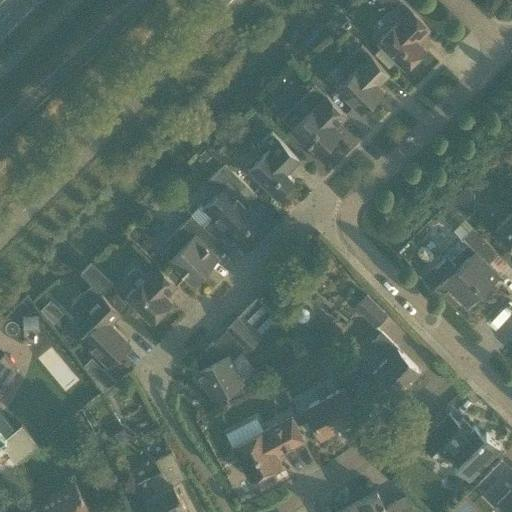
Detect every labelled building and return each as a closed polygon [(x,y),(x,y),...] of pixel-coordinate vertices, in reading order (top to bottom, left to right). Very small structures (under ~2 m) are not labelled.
[(430,28),(411,8),(378,41),(405,68),(425,48),(415,39),(418,36),(420,38),(430,28)] [(335,86),(361,112),(384,89),(378,84),(389,72),(361,44),(349,56),(357,65),(335,86)] [(336,126),(347,115),(325,93),(291,127),(318,154),(341,131),(336,126)] [(260,157),(256,157),(249,164),(250,167),(248,169),(276,197),(293,179),(284,170),(288,166),(290,168),(299,159),(271,131),(261,140),(269,148),(260,157)] [(498,150),(485,163),(494,171),(502,171),(511,163),(498,150)] [(220,191),(204,207),(201,204),(191,214),(203,225),(212,215),(235,238),(239,234),(237,232),(245,225),(246,226),(258,215),(244,201),(254,191),(224,162),(208,179),(220,191)] [(448,201),(461,213),(468,206),(468,194),(461,188),(448,201)] [(511,199),(511,200),(511,199),(511,211),(495,228),(511,245),(511,199)] [(191,281),(217,256),(203,242),(211,233),(203,225),(191,214),(166,239),(177,250),(169,259),(191,281)] [(446,253),(422,277),(431,285),(433,284),(437,287),(443,289),(448,286),(466,304),(469,302),(471,304),(480,295),(478,293),(481,290),(482,291),(499,274),(488,262),(498,252),(473,226),(462,238),(466,242),(451,258),(446,253)] [(127,278),(135,286),(125,296),(151,322),(172,301),(166,296),(177,284),(157,264),(145,275),(138,268),(133,268),(127,274),(127,278)] [(121,313),(108,300),(92,284),(74,302),(95,323),(81,338),(108,365),(130,343),(111,323),(121,313)] [(108,300),(121,313),(128,305),(116,293),(108,300)] [(355,306),(376,326),(387,315),(366,294),(355,306)] [(238,316),(238,315),(227,326),(231,330),(217,343),(214,340),(194,359),(199,368),(193,371),(201,386),(205,384),(212,397),(222,392),(228,403),(244,394),(238,383),(243,380),(232,359),(246,345),(248,347),(278,317),(258,296),(238,316)] [(294,313),(294,314),(294,315),(294,316),(295,316),(295,317),(295,318),(296,318),(296,319),(297,320),(298,320),(299,321),(300,321),(301,321),(302,321),(303,321),(304,321),(305,321),(305,320),(306,320),(306,319),(307,319),(307,318),(308,318),(308,317),(309,316),(309,315),(309,314),(309,313),(309,312),(308,311),(308,310),(307,309),(306,308),(305,307),(304,307),(303,307),(303,306),(302,306),(301,306),(300,306),(300,307),(299,307),(298,307),(297,308),(296,308),(296,309),(295,310),(295,311),(294,311),(294,312),(294,313)] [(38,313),(23,314),(23,329),(38,328),(38,313)] [(372,372),(395,395),(420,370),(381,331),(371,341),(382,351),(384,350),(389,355),(372,372)] [(0,442),(0,443),(6,438),(5,436),(0,429),(0,397),(9,385),(17,368),(4,353),(0,355),(0,442)] [(349,397),(365,389),(342,369),(332,374),(340,389),(305,407),(321,437),(360,417),(349,397)] [(486,432),(483,434),(474,425),(471,428),(462,418),(459,422),(449,412),(420,441),(431,451),(436,446),(445,455),(449,452),(457,460),(454,463),(468,477),(500,446),(486,432)] [(232,445),(250,479),(281,463),(276,454),(304,439),(291,415),(264,430),(263,429),(232,445)] [(6,438),(0,443),(16,461),(38,443),(21,423),(5,436),(6,438)] [(123,425),(111,431),(117,443),(129,437),(123,425)] [(158,426),(143,434),(146,440),(161,432),(158,426)] [(154,459),(163,475),(152,481),(149,476),(137,483),(152,511),(180,511),(187,509),(173,483),(186,477),(171,450),(154,459)] [(494,485),(484,495),(494,505),(498,502),(508,511),(511,511),(511,468),(511,467),(494,485)] [(474,485),(484,495),(494,485),(484,475),(474,485)] [(13,511),(91,511),(75,481),(13,511)] [(402,511),(395,498),(384,504),(377,491),(356,502),(361,511),(402,511)] [(361,511),(356,502),(337,511),(361,511)]
